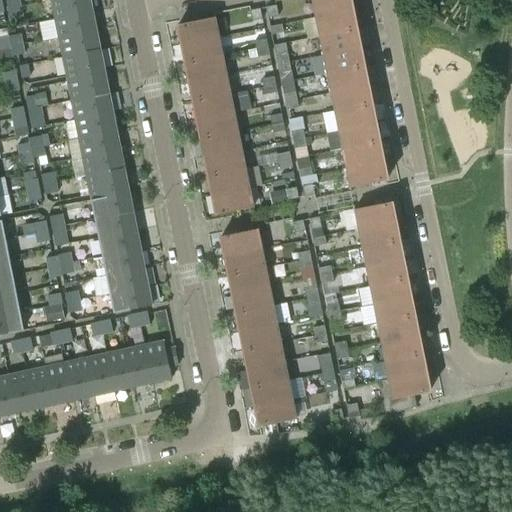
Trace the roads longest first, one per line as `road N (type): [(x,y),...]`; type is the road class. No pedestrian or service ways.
road 1 (residential): [(0,486),(213,436),(218,407),(134,1)]
road 2 (residential): [(385,0),(459,361),(480,377),(511,373)]
